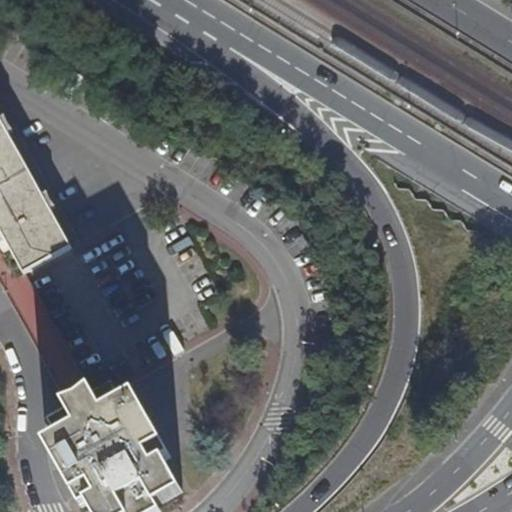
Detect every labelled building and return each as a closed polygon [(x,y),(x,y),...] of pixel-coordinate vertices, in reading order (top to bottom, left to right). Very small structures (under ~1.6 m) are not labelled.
[(0,226),(6,237),(28,277),(75,250),(0,115),(0,226)] [(110,398),(99,404),(82,412),(81,411),(72,416),(73,418),(55,428),(62,439),(55,444),(68,468),(64,471),(84,510),(91,506),(94,511),(161,511),(160,508),(184,494),(167,463),(174,459),(153,421),(145,426),(131,401),(126,404),(120,393),(110,398)] [(71,413),(96,399),(94,396),(87,401),(82,404),(73,407),(69,410),(71,413)] [(139,397),(131,401),(145,426),(153,421),(139,397)] [(97,401),(96,399),(71,413),(71,414),(72,416),(81,411),(82,412),(99,404),(97,401)] [(68,468),(55,444),(51,446),(64,471),(68,468)]
